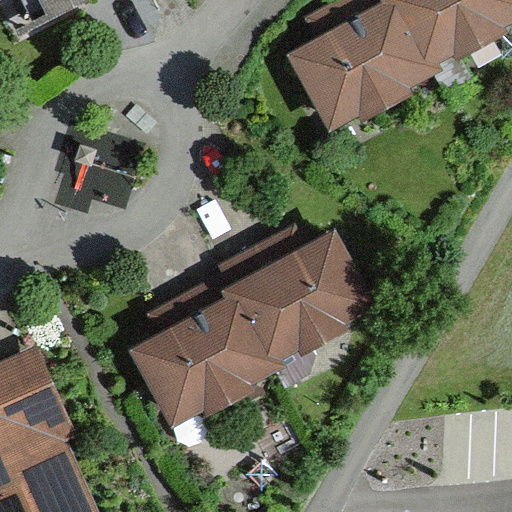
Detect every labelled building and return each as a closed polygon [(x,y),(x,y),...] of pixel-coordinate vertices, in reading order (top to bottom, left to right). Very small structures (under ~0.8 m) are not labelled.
[(22,0),(31,18),(69,0),(22,0)] [(429,53),(400,0),(380,0),(296,45),(331,111),(432,58),(429,53)] [(511,0),(400,0),(429,53),(511,8),(511,0)] [(235,287),(269,347),(372,289),(334,223),(231,280),(235,287)] [(269,347),(235,287),(138,341),(176,409),(273,354),(269,347)] [(79,431),(37,341),(0,357),(0,482),(3,489),(0,490),(0,511),(102,511),(68,436),(79,431)]
